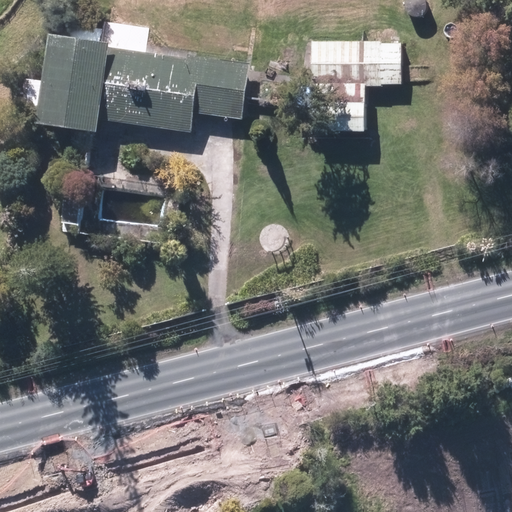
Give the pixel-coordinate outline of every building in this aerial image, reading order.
[(406,15),(409,18),(414,20),(418,20),(423,20),(427,17),(429,14),(431,9),(431,5),(430,1),(429,0),(405,0),(405,2),(404,6),(404,11),(406,15)] [(311,134),(364,134),(364,87),(400,88),(400,46),(388,46),(388,35),(375,35),(375,44),(312,44),(311,134)] [(39,127),(99,134),(101,122),(190,133),(193,114),(243,120),(249,66),(188,57),(188,62),(110,52),(111,46),(51,38),(39,127)] [(61,235),(80,237),(84,195),(65,194),(61,235)] [(263,248),(266,252),(270,254),(275,254),(279,253),(283,251),(286,247),(288,243),(288,238),(287,234),(284,230),(280,228),(276,227),(271,227),(267,229),(264,232),(262,235),(261,240),(261,244),(263,248)]
